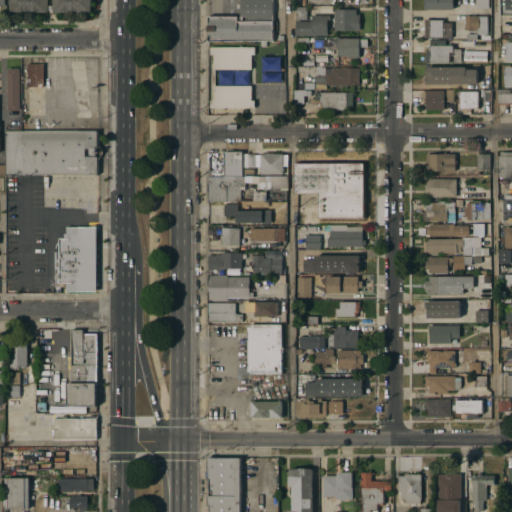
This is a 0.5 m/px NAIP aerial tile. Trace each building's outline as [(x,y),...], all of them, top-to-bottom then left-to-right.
[(16,13),(16,12),(10,12),(10,5),(9,5),(9,0),(91,0),(91,5),(90,5),(90,12),(85,12),(85,13),(53,13),(53,0),(47,0),(47,12),(16,13)] [(240,0),(272,0),(272,16),(246,16),(240,16),(240,0)] [(425,0),(453,0),(453,10),(425,10),(425,0)] [(488,0),(488,9),(476,9),(476,0),(488,0)] [(295,20),(295,8),(306,8),(306,20),(295,20)] [(356,9),(356,15),(359,15),(360,30),(334,31),(334,10),(356,9)] [(272,16),(272,41),(266,41),(260,41),(207,41),(207,17),(236,17),(236,21),(246,21),(246,16),(272,16)] [(295,21),(311,21),(311,16),(330,16),(330,21),(327,21),(327,36),(295,36),(295,21)] [(487,17),(487,35),(477,35),(477,39),(466,39),(466,34),(473,34),(474,30),(464,30),(465,16),(487,17)] [(429,19),(429,21),(443,20),(443,23),(451,23),(451,38),(443,39),(443,38),(424,38),(424,19),(429,19)] [(309,38),(309,46),(296,46),(296,38),(309,38)] [(349,58),(349,56),(337,56),(337,46),(331,46),(331,39),(337,39),(359,38),(359,58),(349,58)] [(425,63),(425,52),(429,52),(429,40),(445,40),(445,46),(452,46),(452,50),(460,50),(460,63),(425,63)] [(212,55),(209,55),(209,47),(254,47),(254,55),(251,55),(251,65),(251,69),(212,69),(212,66),(212,55)] [(468,61),(468,63),(464,63),(464,61),(463,61),(463,51),(487,51),(487,61),(468,61)] [(281,82),(280,57),(264,58),(265,82),(281,82)] [(43,87),(27,87),(27,64),(43,64),(43,87)] [(326,89),(317,89),(317,84),(315,84),(315,76),(316,76),(317,66),(325,66),(325,68),(341,68),(341,67),(349,67),(349,68),(359,68),(359,85),(353,85),(352,86),(326,85),(326,89)] [(424,67),(466,67),(466,69),(477,69),(477,88),(424,88),(424,67)] [(7,89),(5,89),(5,86),(7,86),(7,79),(6,79),(6,75),(7,75),(7,69),(19,69),(19,111),(7,111),(7,89)] [(212,90),(212,86),(251,86),(251,90),(251,101),(254,101),(254,108),(209,108),(209,101),(212,101),(212,90)] [(292,103),(302,104),(303,90),(293,89),(292,103)] [(483,90),(491,90),(490,101),(483,101),(483,90)] [(444,104),(447,104),(447,109),(444,109),(444,110),(426,110),(426,104),(423,104),(423,100),(426,100),(426,91),(444,91),(444,104)] [(353,107),(346,110),(319,110),(319,104),(310,104),(310,99),(315,99),(315,92),(353,92),(353,107)] [(478,109),(470,109),(470,110),(468,110),(468,109),(463,109),(463,110),(461,110),(461,109),(459,109),(459,104),(456,104),(456,100),(459,100),(459,92),(478,92),(478,100),(478,109)] [(511,93),(511,105),(497,105),(497,93),(511,93)] [(4,129),(20,128),(20,131),(97,131),(97,145),(103,153),(97,161),(97,175),(4,175),(4,165),(4,129)] [(223,176),(223,152),(242,152),(242,154),(248,154),(254,154),(254,155),(258,155),(258,163),(255,163),(255,168),(243,168),(243,176),(223,176)] [(511,178),(497,178),(498,156),(499,156),(499,152),(511,153),(511,178)] [(260,154),(265,154),(273,153),(273,154),(282,154),(282,174),(260,175),(260,154)] [(426,172),(426,154),(455,154),(455,171),(426,172)] [(489,154),(490,170),(476,170),(476,154),(489,154)] [(318,219),(318,194),(294,194),(294,164),(364,164),(365,219),(318,219)] [(237,201),(237,200),(209,200),(208,177),(223,177),(223,176),(243,176),(266,176),(266,201),(237,201)] [(280,189),(280,187),(272,187),(272,176),(279,176),(287,176),(287,189),(280,189)] [(426,197),(427,179),(456,179),(456,197),(426,197)] [(429,222),(429,217),(426,217),(425,203),(437,202),(445,201),(445,203),(448,203),(448,200),(453,200),(453,202),(454,202),(454,213),(447,213),(447,221),(429,222)] [(511,224),(502,224),(502,200),(504,200),(511,200),(511,224)] [(475,219),(475,220),(466,220),(466,217),(464,217),(464,207),(466,207),(466,203),(472,203),(472,201),(480,201),(480,203),(490,203),(490,219),(475,219)] [(262,210),(262,209),(270,209),(270,223),(261,223),(261,222),(236,222),(236,216),(223,216),(223,204),(237,204),(237,210),(262,210)] [(483,224),(472,224),(472,236),(483,236),(483,224)] [(327,247),(327,238),(329,238),(329,231),(323,231),(323,225),(346,225),(346,227),(362,227),(362,239),(365,239),(365,245),(362,245),(362,246),(327,247)] [(426,234),(426,226),(429,226),(429,225),(453,225),(453,226),(468,226),(468,234),(468,236),(429,237),(429,234),(426,234)] [(65,292),(65,283),(64,283),(64,287),(53,286),(54,283),(58,283),(58,279),(53,279),(53,257),(58,257),(58,239),(66,239),(66,227),(97,227),(96,293),(65,292)] [(221,245),(221,239),(220,239),(220,235),(221,235),(221,228),(239,228),(238,246),(221,245)] [(284,228),(284,241),(249,241),(249,228),(284,228)] [(305,249),(305,235),(320,235),(320,249),(305,249)] [(469,255),(469,248),(462,248),(461,239),(461,237),(480,237),(480,247),(490,247),(490,255),(469,255)] [(462,254),(428,254),(428,252),(425,252),(425,241),(428,241),(428,239),(461,239),(462,248),(462,254)] [(497,264),(497,251),(510,251),(510,264),(497,264)] [(326,252),(326,254),(327,254),(327,258),(330,259),(330,271),(319,271),(319,270),(313,270),(313,267),(309,267),(309,261),(306,261),(306,252),(326,252)] [(240,269),(227,269),(222,269),(208,270),(208,255),(221,255),(221,253),(230,253),(240,253),(240,269)] [(252,272),(253,255),(264,256),(264,259),(281,259),(281,273),(252,272)] [(481,263),(471,263),(471,265),(463,265),(463,256),(480,256),(481,263)] [(428,273),(428,270),(425,270),(425,261),(428,261),(428,258),(447,258),(452,258),(452,263),(450,263),(450,266),(448,266),(448,273),(428,273)] [(308,266),(308,270),(310,270),(310,274),(308,274),(308,275),(294,275),(294,262),(302,262),(302,266),(308,266)] [(511,273),(504,274),(503,285),(511,285),(511,273)] [(249,292),(252,292),(252,297),(249,297),(249,299),(227,299),(227,300),(208,300),(208,275),(226,275),(226,277),(249,277),(249,292)] [(428,290),(425,291),(425,281),(428,281),(428,277),(473,276),(473,288),(462,288),(462,294),(453,294),(453,293),(450,293),(450,295),(428,295),(428,290)] [(297,298),(297,277),(310,277),(310,298),(297,298)] [(327,293),(327,288),(324,288),(324,282),(327,282),(327,277),(357,277),(357,282),(361,282),(361,288),(357,288),(357,293),(327,293)] [(456,301),(456,302),(460,302),(460,320),(456,320),(456,321),(425,321),(425,302),(456,301)] [(253,302),(277,302),(277,316),(253,317),(253,302)] [(358,313),(356,314),(356,317),(335,317),(335,309),(339,309),(339,302),(359,302),(359,311),(358,313)] [(235,304),(235,314),(242,314),(242,322),(208,322),(208,303),(235,304)] [(475,322),(475,310),(487,310),(487,322),(475,322)] [(250,327),(250,325),(281,324),(281,373),(250,374),(250,371),(247,371),(247,327),(250,327)] [(428,344),(428,326),(459,326),(459,338),(452,338),(452,340),(450,340),(450,343),(428,344)] [(333,348),(333,331),(336,331),(336,327),(346,327),(346,331),(358,331),(358,348),(333,348)] [(36,390),(37,330),(52,331),(51,390),(36,390)] [(67,406),(67,383),(70,383),(71,330),(82,330),(82,334),(97,334),(96,407),(67,406)] [(299,336),(324,336),(324,339),(327,339),(326,345),(324,345),(324,349),(299,349),(299,336)] [(9,346),(26,345),(27,368),(9,368),(9,346)] [(324,352),(324,349),(332,349),(332,356),(334,356),(334,365),(326,365),(326,368),(318,368),(318,365),(314,365),(314,352),(324,352)] [(360,351),(360,355),(363,355),(363,365),(360,365),(360,369),(337,369),(337,350),(360,351)] [(435,368),(435,373),(428,373),(428,363),(426,363),(426,351),(438,351),(438,352),(443,352),(443,351),(454,351),(454,368),(435,368)] [(468,373),(468,362),(487,362),(487,370),(480,370),(480,372),(468,373)] [(5,372),(19,372),(19,384),(5,384),(5,372)] [(312,375),(312,389),(306,389),(306,398),(294,398),(294,389),(296,389),(296,375),(312,375)] [(330,391),(326,391),(326,383),(330,383),(330,375),(354,375),(354,377),(357,377),(357,391),(354,391),(354,392),(330,393),(330,391)] [(458,377),(460,380),(461,387),(458,390),(448,390),(448,394),(424,394),(424,376),(458,377)] [(474,388),(474,377),(486,376),(486,387),(474,388)] [(5,385),(19,385),(18,397),(5,397),(5,385)] [(497,398),(511,398),(510,411),(497,411),(497,398)] [(326,407),(329,407),(329,402),(341,402),(341,413),(326,414),(326,417),(305,417),(305,419),(299,419),(299,417),(296,417),(296,401),(314,401),(314,399),(321,399),(321,401),(326,401),(326,407)] [(450,400),(450,418),(424,418),(424,400),(450,400)] [(482,400),(482,414),(478,414),(478,419),(467,419),(467,414),(454,414),(454,400),(482,400)] [(255,401),(255,402),(278,402),(278,401),(281,401),(281,418),(251,418),(251,411),(248,411),(248,401),(252,401),(255,401)] [(52,419),(59,419),(59,417),(66,417),(66,419),(88,418),(88,416),(94,416),(94,418),(96,418),(96,440),(53,440),(52,419)] [(96,449),(96,474),(53,475),(52,449),(96,449)] [(240,511),(209,511),(209,505),(208,505),(208,496),(209,496),(209,489),(208,489),(208,458),(240,458),(240,511)] [(289,487),(289,469),(312,469),(312,511),(301,511),(291,511),(291,487),(289,487)] [(352,500),(346,500),(346,501),(339,501),(339,500),(334,500),(334,497),(322,497),(322,477),(337,477),(337,473),(352,473),(352,500)] [(371,473),(371,481),(390,481),(390,491),(383,491),(383,504),(377,504),(377,511),(362,511),(362,496),(361,496),(361,473),(371,473)] [(460,511),(436,511),(436,474),(445,475),(445,473),(460,473),(460,511)] [(421,500),(420,500),(420,504),(405,504),(405,499),(400,499),(400,492),(398,492),(398,476),(404,476),(404,474),(421,475),(421,500)] [(467,511),(467,510),(474,510),(474,504),(472,504),(472,498),(471,498),(471,493),(471,476),(477,476),(477,474),(481,474),(481,475),(494,475),(494,485),(486,485),(486,501),(482,501),(482,511),(477,511),(467,511)] [(4,478),(29,478),(29,509),(4,509),(4,478)] [(93,490),(80,491),(80,492),(76,492),(76,491),(57,491),(57,479),(93,479),(93,490)] [(76,496),(76,495),(80,495),(80,496),(87,496),(87,507),(86,507),(86,511),(81,511),(81,508),(69,508),(69,496),(76,496)]
